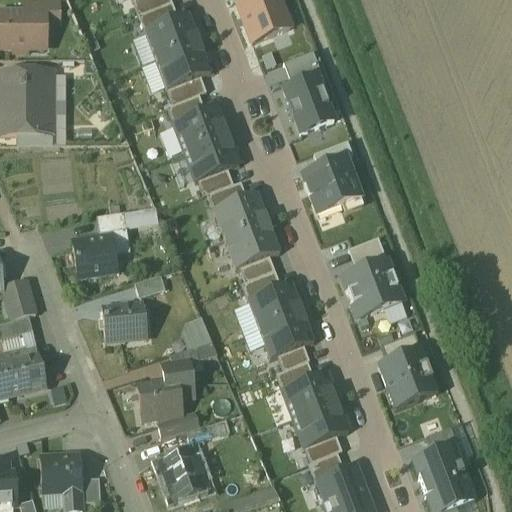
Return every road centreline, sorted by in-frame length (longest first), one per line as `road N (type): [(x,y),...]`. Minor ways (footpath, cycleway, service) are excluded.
road 1 (residential): [(392,511),(370,461),(373,429),(281,179),(254,159),(232,101),(235,60),(212,0)]
road 2 (residential): [(97,414),(31,266)]
